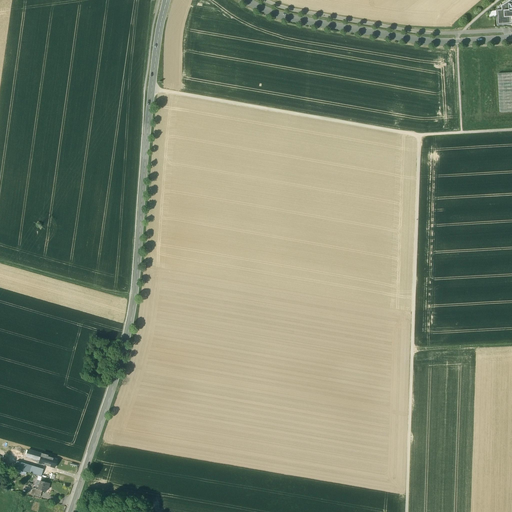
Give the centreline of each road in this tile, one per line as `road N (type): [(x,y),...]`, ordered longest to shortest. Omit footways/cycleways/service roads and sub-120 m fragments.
road 1 (secondary): [(166,0),(128,330),(71,511)]
road 2 (track): [(417,135),(406,511)]
road 3 (track): [(152,88),(417,135),(511,130)]
road 4 (unclassified): [(246,0),(307,22),(457,41)]
road 5 (track): [(133,300),(0,261)]
